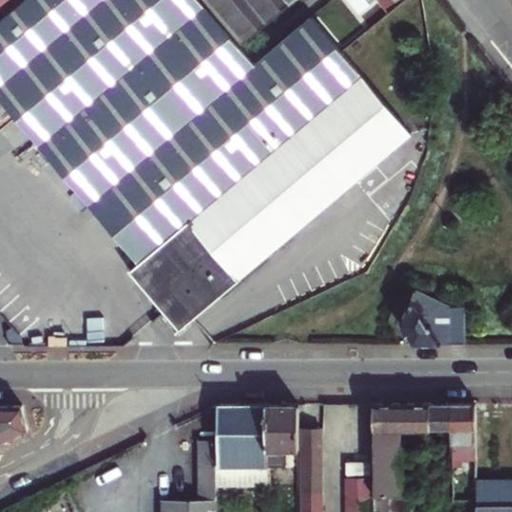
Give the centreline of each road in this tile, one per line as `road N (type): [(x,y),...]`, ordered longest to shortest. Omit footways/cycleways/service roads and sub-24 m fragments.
road 1 (residential): [(103,371),(511,368)]
road 2 (residential): [(0,463),(62,432),(95,404),(103,371)]
